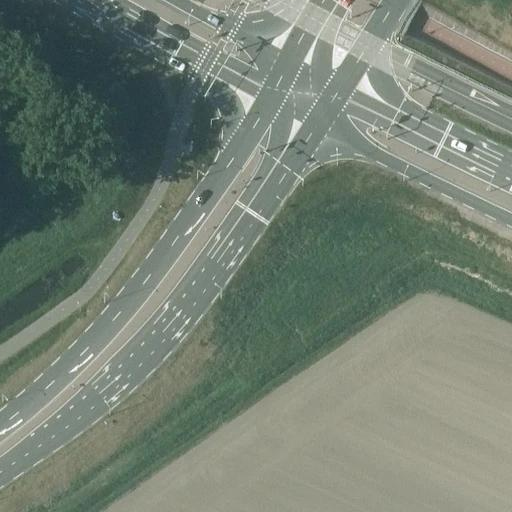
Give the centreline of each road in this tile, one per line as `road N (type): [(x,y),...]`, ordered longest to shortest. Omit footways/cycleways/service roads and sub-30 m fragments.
road 1 (primary): [(0,466),(95,399),(165,325),(314,124)]
road 2 (primary): [(270,101),(189,224),(104,329),(0,421)]
road 3 (secondary): [(314,124),(511,216)]
road 4 (secondary): [(89,0),(270,101)]
road 5 (secondary): [(511,172),(340,88)]
road 6 (secondary): [(289,62),(167,0)]
